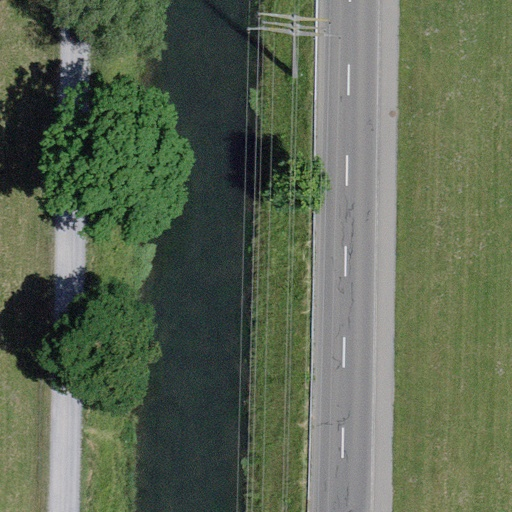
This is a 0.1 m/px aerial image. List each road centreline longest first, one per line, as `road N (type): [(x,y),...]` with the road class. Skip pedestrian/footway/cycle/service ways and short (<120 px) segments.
road 1 (unclassified): [(86,0),(65,511)]
road 2 (tertiary): [(340,511),(349,0)]
